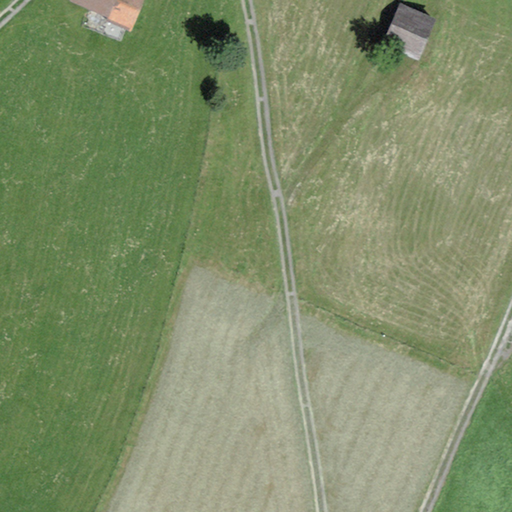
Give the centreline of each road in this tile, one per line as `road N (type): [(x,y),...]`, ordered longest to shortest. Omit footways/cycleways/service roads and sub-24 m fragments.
road 1 (track): [(258,0),(330,511)]
road 2 (track): [(417,511),(511,297)]
